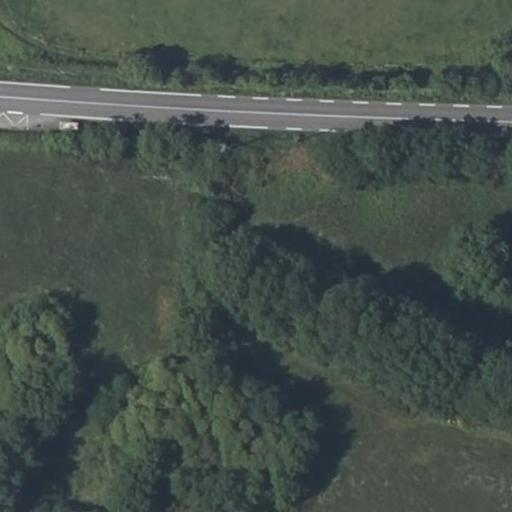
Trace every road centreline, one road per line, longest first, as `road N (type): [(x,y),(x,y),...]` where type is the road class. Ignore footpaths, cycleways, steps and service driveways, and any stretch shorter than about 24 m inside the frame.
road 1 (track): [(511,58),(480,71),(414,78),(138,68),(69,62),(0,18)]
road 2 (secondary): [(511,119),(0,96)]
